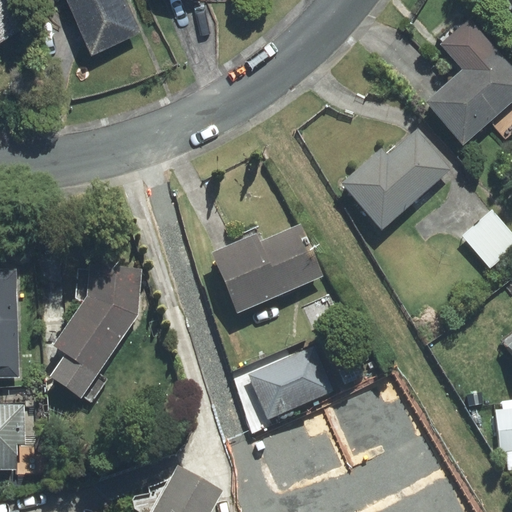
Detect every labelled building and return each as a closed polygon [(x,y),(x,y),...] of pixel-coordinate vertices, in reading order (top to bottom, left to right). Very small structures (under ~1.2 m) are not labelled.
[(0,0),(0,34),(19,25),(6,0),(0,0)] [(138,28),(125,0),(79,0),(101,45),(138,28)] [(511,98),(511,71),(473,25),(448,46),(470,71),(432,103),(463,139),(511,98)] [(448,173),(417,133),(346,186),(377,226),(448,173)] [(511,246),(511,234),(493,214),(470,236),(494,263),(511,246)] [(306,234),(221,272),(239,311),(324,273),(306,234)] [(144,271),(98,267),(95,300),(64,344),(76,352),(59,377),(84,394),(140,314),(144,271)] [(15,271),(0,271),(0,372),(19,372),(15,271)] [(314,350),(255,376),(272,415),(331,390),(314,350)] [(0,466),(20,466),(20,442),(25,442),(25,407),(0,407),(0,466)] [(511,415),(497,418),(504,470),(511,468),(511,415)] [(417,511),(413,434),(365,437),(369,511),(417,511)] [(213,511),(219,500),(176,477),(157,511),(213,511)]
